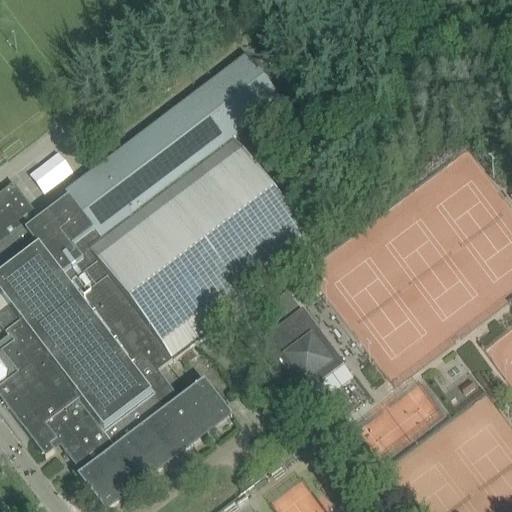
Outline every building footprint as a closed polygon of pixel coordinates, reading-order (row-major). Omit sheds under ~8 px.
[(14,186),(0,197),(0,295),(1,297),(9,308),(5,311),(0,303),(0,328),(8,339),(10,338),(15,344),(2,354),(19,377),(0,391),(0,400),(23,431),(46,461),(55,454),(51,448),(57,444),(82,477),(78,480),(102,511),(109,511),(169,466),(163,458),(225,411),(206,384),(181,403),(160,375),(174,364),(174,365),(183,358),(194,350),(320,255),(234,139),(282,103),(248,57),(98,171),(65,196),(69,201),(56,211),(44,220),(41,222),(14,186)] [(291,310),(283,301),(267,313),(275,322),(291,310)] [(318,332),(303,312),(256,347),(297,402),(310,392),(305,386),(333,365),(312,337),(318,332)] [(194,350),(183,358),(188,365),(199,357),(194,350)] [(385,434),(437,412),(426,386),(374,409),(385,434)]
